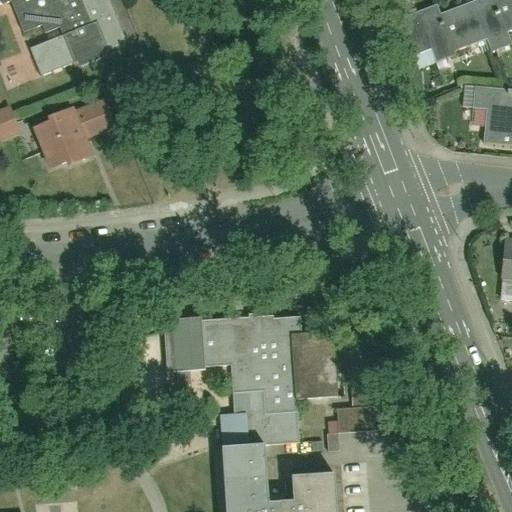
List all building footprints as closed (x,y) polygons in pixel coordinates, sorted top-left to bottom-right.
[(45,0),(23,8),(46,76),(126,48),(109,0),(45,0)] [(511,0),(491,0),(452,15),(467,48),(511,30),(511,0)] [(511,90),(470,87),(467,144),(511,146),(511,90)] [(0,138),(18,133),(10,110),(0,113),(0,138)] [(67,116),(28,131),(43,172),(83,157),(67,116)] [(511,237),(507,238),(488,234),(485,270),(502,270),(498,305),(511,306),(511,237)] [(328,321),(166,326),(168,379),(206,378),(206,373),(228,373),(231,456),(221,456),(222,511),(343,511),(343,480),(287,482),(288,509),(269,509),(267,447),(333,445),(328,321)]
